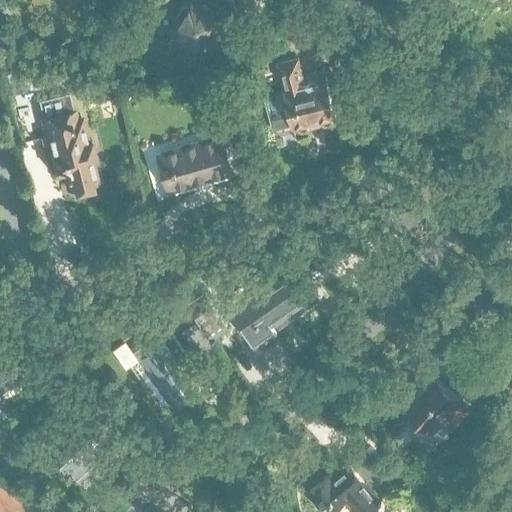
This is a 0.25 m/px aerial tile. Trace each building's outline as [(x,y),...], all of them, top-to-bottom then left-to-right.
[(208,0),(194,0),(192,4),(183,5),(178,13),(180,23),(171,37),(187,47),(190,43),(197,47),(194,52),(206,59),(222,33),(213,27),(224,10),(208,0)] [(258,29),(240,18),(227,37),(245,49),(258,29)] [(289,46),(309,39),(304,22),(283,29),(289,46)] [(283,89),(266,94),(275,130),(292,126),(298,124),(299,128),(302,129),(332,122),(333,120),(332,116),(336,115),(325,69),(316,72),(318,79),(300,84),(298,77),(304,76),(299,57),(276,62),(283,89)] [(94,71),(101,82),(113,74),(106,62),(94,71)] [(32,70),(37,87),(48,84),(45,72),(32,70)] [(212,128),(238,120),(239,120),(231,93),(205,101),(212,128)] [(77,108),(73,109),(71,100),(62,102),(62,101),(40,107),(42,116),(40,117),(45,135),(41,136),(46,155),(52,154),(57,175),(64,174),(68,188),(74,186),(75,192),(94,187),(92,182),(98,180),(92,157),(96,156),(91,138),(88,139),(82,116),(79,117),(77,108)] [(169,188),(233,169),(223,134),(159,153),(169,188)] [(277,329),(268,316),(286,303),(290,309),(309,296),(294,274),(257,300),(252,293),(231,308),(256,343),(277,329)] [(206,296),(191,307),(197,315),(209,333),(212,336),(227,325),(206,296)] [(209,333),(197,315),(180,326),(197,351),(214,340),(212,336),(209,333)] [(179,359),(187,354),(169,328),(145,344),(144,343),(133,350),(139,358),(131,364),(160,405),(168,399),(170,403),(186,392),(184,389),(192,383),(181,368),(184,366),(179,359)] [(0,406),(0,407),(0,406),(0,399),(6,396),(3,389),(20,381),(12,365),(0,371),(0,406)] [(454,427),(472,409),(431,370),(402,401),(434,432),(446,419),(454,427)] [(97,435),(88,426),(98,417),(92,410),(65,435),(71,441),(56,455),(66,466),(69,463),(81,477),(113,447),(100,433),(97,435)] [(384,494),(370,476),(374,473),(379,478),(391,468),(371,443),(350,461),(349,461),(330,476),(328,474),(309,490),(326,511),(329,511),(345,499),(355,511),(388,511),(392,510),(381,496),(384,494)] [(0,511),(1,511),(22,511),(28,504),(0,486),(0,511)]
